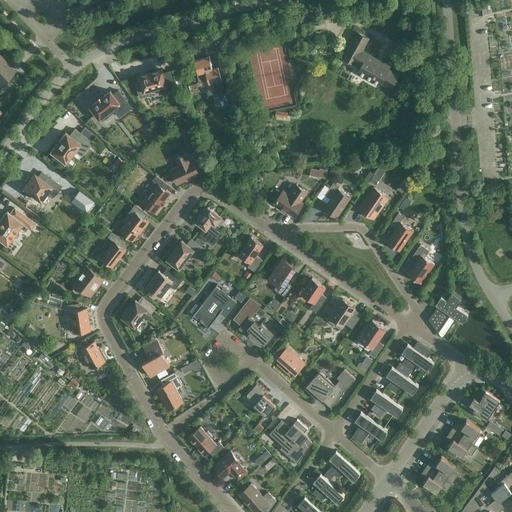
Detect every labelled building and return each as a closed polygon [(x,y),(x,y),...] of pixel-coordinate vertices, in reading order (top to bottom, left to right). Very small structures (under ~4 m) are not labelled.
[(487,14),(486,4),(478,5),(479,15),(487,14)] [(391,88),(399,75),(388,69),(389,66),(361,51),(368,38),(357,31),(346,52),(357,58),(355,61),(362,65),(357,73),(379,85),(381,82),(391,88)] [(0,57),(0,83),(1,84),(14,72),(0,57)] [(194,61),(198,73),(196,74),(199,83),(208,81),(209,84),(221,80),(218,68),(213,69),(209,57),(194,61)] [(227,57),(218,60),(222,75),(232,72),(227,57)] [(162,69),(139,76),(142,87),(138,88),(140,97),(149,94),(148,90),(157,88),(159,94),(176,90),(170,71),(163,73),(162,69)] [(118,90),(113,94),(110,90),(102,96),(102,95),(97,99),(98,100),(90,106),(100,119),(101,117),(103,119),(109,115),(108,112),(113,108),(119,116),(131,107),(118,90)] [(91,142),(74,129),(69,135),(65,132),(50,151),(52,153),(51,155),(56,159),(57,157),(64,163),(74,150),(81,155),(91,142)] [(198,150),(188,155),(187,153),(175,158),(178,166),(171,169),(177,184),(187,179),(187,180),(199,175),(197,169),(203,167),(202,166),(198,150)] [(379,166),(371,178),(370,180),(376,184),(377,182),(385,170),(379,166)] [(46,183),(33,173),(23,188),(40,200),(45,193),(51,198),(61,185),(50,177),(46,183)] [(169,185),(156,175),(152,180),(157,183),(150,192),(148,190),(145,190),(143,191),(142,194),(143,197),(145,198),(142,202),(155,212),(161,205),(162,205),(165,201),(164,200),(170,193),(165,189),(169,185)] [(410,181),(404,177),(397,189),(402,192),(410,181)] [(337,217),(351,197),(338,188),(340,185),(334,181),(325,194),(330,198),(324,208),(337,217)] [(283,190),(274,203),(294,216),(303,203),(301,202),(307,192),(296,184),(289,194),(283,190)] [(388,197),(374,186),(359,208),(373,218),(379,210),(381,212),(386,205),(384,203),(388,197)] [(148,214),(135,204),(123,220),(126,222),(119,230),(133,240),(143,228),(143,229),(148,222),(144,218),(148,214)] [(216,224),(221,216),(212,209),(211,208),(210,208),(208,206),(207,208),(205,208),(203,210),(203,213),(196,221),(205,228),(200,234),(213,244),(221,233),(216,230),(219,226),(216,224)] [(0,239),(0,240),(6,244),(12,236),(14,237),(16,237),(19,234),(18,232),(16,230),(22,223),(30,229),(35,223),(14,207),(10,213),(6,210),(0,218),(0,239)] [(395,227),(386,241),(400,250),(413,231),(400,221),(403,216),(398,212),(390,224),(395,227)] [(112,231),(108,236),(114,241),(106,251),(104,249),(98,258),(106,265),(108,263),(113,267),(118,260),(122,256),(121,256),(126,250),(121,246),(124,241),(112,231)] [(263,244),(251,235),(239,253),(251,261),(248,266),(254,271),(262,259),(256,255),(263,244)] [(182,240),(167,259),(179,268),(190,253),(196,258),(203,247),(192,238),(187,244),(182,240)] [(421,283),(434,263),(425,257),(429,250),(420,244),(412,255),(417,259),(407,273),(421,283)] [(292,263),(282,257),(279,262),(278,262),(277,261),(269,268),(269,269),(270,268),(273,271),(269,277),(278,283),(274,288),(284,296),(292,285),(286,281),(294,269),(290,266),(292,263)] [(77,281),(74,285),(73,286),(73,287),(73,288),(73,289),(73,290),(74,291),(75,292),(76,292),(77,293),(78,292),(79,292),(80,292),(81,291),(82,289),(90,296),(96,288),(93,286),(100,276),(86,265),(75,279),(77,281)] [(175,289),(183,279),(170,269),(165,275),(158,270),(152,278),(151,277),(143,286),(149,290),(150,289),(152,290),(152,291),(154,292),(160,297),(169,286),(175,289)] [(310,308),(316,312),(325,300),(319,296),(325,286),(312,277),(302,292),(314,301),(310,308)] [(207,328),(208,328),(219,313),(224,317),(236,302),(231,298),(233,296),(232,295),(231,297),(216,286),(218,284),(217,284),(200,306),(196,303),(190,310),(194,313),(192,316),(192,317),(194,315),(208,326),(207,328)] [(247,295),(242,291),(237,298),(242,302),(247,295)] [(468,313),(456,305),(461,298),(452,291),(447,299),(441,295),(436,303),(441,307),(439,309),(436,307),(429,319),(438,332),(451,313),(462,321),(468,313)] [(250,296),(233,318),(242,325),(239,328),(247,335),(249,333),(253,336),(254,335),(258,339),(259,338),(265,343),(274,333),(262,322),(260,325),(250,316),(261,304),(250,296)] [(122,316),(135,326),(147,310),(151,313),(156,307),(143,297),(140,302),(136,299),(127,310),(126,309),(122,314),(123,315),(122,316)] [(344,323),(352,328),(360,316),(355,312),(354,314),(351,312),(355,306),(343,298),(331,315),(343,324),(344,323)] [(70,310),(74,332),(91,330),(87,307),(80,309),(79,303),(65,305),(66,311),(70,310)] [(369,353),(375,357),(384,344),(378,340),(386,328),(378,323),(379,323),(373,319),(369,324),(369,325),(364,333),(363,332),(359,338),(366,343),(367,343),(373,347),(369,353)] [(83,354),(91,368),(97,365),(98,366),(99,364),(105,360),(106,359),(102,351),(100,352),(94,341),(88,344),(85,338),(72,345),(78,357),(83,354)] [(142,362),(150,376),(169,365),(162,352),(164,351),(157,339),(143,347),(149,358),(142,362)] [(407,343),(402,351),(407,355),(402,363),(411,369),(417,361),(422,365),(425,367),(430,359),(431,359),(427,356),(431,350),(417,340),(413,347),(407,343)] [(305,362),(283,343),(274,352),(274,351),(273,352),(281,359),(278,363),(277,362),(276,363),(293,377),(292,376),(305,362)] [(196,359),(180,368),(183,373),(192,368),(194,371),(201,367),(196,359)] [(419,384),(415,382),(392,366),(386,374),(392,378),(386,386),(396,392),(401,384),(409,390),(413,392),(419,384)] [(319,371),(304,388),(316,398),(320,394),(324,397),(322,399),(331,407),(344,393),(343,392),(347,386),(348,387),(355,378),(344,369),(337,377),(340,379),(335,385),(319,371)] [(183,385),(175,371),(159,379),(163,385),(157,388),(164,401),(163,402),(166,407),(167,408),(168,409),(183,401),(176,389),(183,385)] [(257,383),(246,395),(255,403),(254,404),(266,416),(276,405),(265,396),(268,393),(257,383)] [(403,407),(399,404),(376,388),(371,397),(376,400),(371,408),(380,415),(386,407),(394,413),(397,415),(403,407)] [(486,418),(497,402),(498,402),(500,399),(486,390),(484,393),(486,393),(480,400),(474,396),(470,402),(476,406),(474,409),(486,418)] [(387,429),(384,427),(361,411),(355,419),(360,423),(352,436),(361,443),(370,430),(378,435),(382,438),(387,429)] [(281,419),(269,433),(283,445),(280,448),(282,449),(283,450),(285,451),(286,451),(288,452),(292,452),(294,451),(301,457),(312,441),(306,436),(305,437),(302,434),(307,428),(297,419),(297,418),(290,427),(281,419)] [(456,422),(451,428),(477,446),(474,443),(479,435),(477,433),(480,428),(466,419),(462,426),(456,422)] [(490,419),(486,425),(500,434),(504,429),(490,419)] [(200,426),(188,437),(204,454),(209,450),(213,456),(224,446),(219,440),(216,443),(211,437),(212,436),(208,431),(206,432),(200,426)] [(477,446),(451,428),(447,434),(453,438),(448,445),(462,455),(465,450),(472,454),(477,446)] [(241,462),(230,450),(213,465),(224,477),(231,471),(238,479),(247,471),(240,463),(241,462)] [(354,479),(360,472),(360,471),(336,450),(330,457),(334,462),(323,475),(328,480),(334,474),(337,477),(343,469),(354,479)] [(431,458),(427,465),(422,471),(428,475),(423,482),(437,491),(440,486),(447,491),(458,474),(452,470),(455,465),(441,455),(437,462),(431,458)] [(495,465),(489,473),(493,477),(499,471),(495,465)] [(497,483),(499,485),(492,492),(496,497),(499,501),(511,490),(511,471),(510,473),(511,475),(506,480),(504,477),(497,483)] [(328,480),(323,475),(320,473),(314,480),(319,485),(312,492),(321,500),(327,492),(338,502),(345,494),(328,480)] [(483,481),(471,498),(479,507),(482,511),(497,511),(504,507),(499,501),(496,497),(486,505),(481,499),(491,491),(483,481)] [(263,496),(251,483),(239,493),(254,511),(259,507),(263,511),(267,511),(276,500),(268,491),(263,496)] [(322,511),(305,496),(298,503),(303,508),(299,511),(322,511)] [(472,511),(479,507),(471,498),(461,511),(472,511)]
